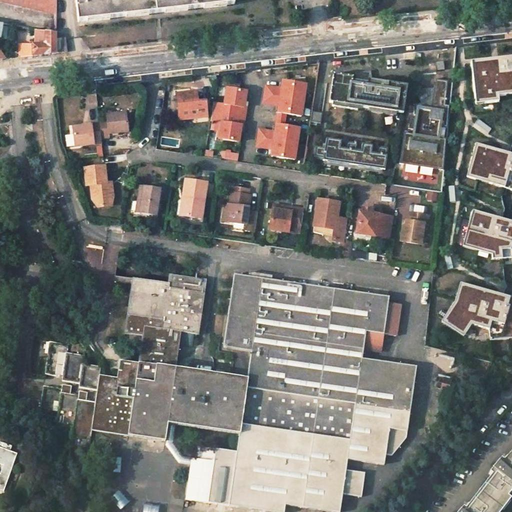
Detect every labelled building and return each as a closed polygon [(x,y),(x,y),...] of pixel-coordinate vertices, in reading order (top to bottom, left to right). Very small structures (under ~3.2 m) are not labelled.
[(0,0),(0,1),(50,13),(52,0),(0,0)] [(233,4),(232,0),(74,0),(77,22),(99,20),(138,15),(179,10),(217,6),(233,4)] [(35,28),(35,44),(44,43),(44,29),(35,28)] [(44,29),(44,43),(35,44),(28,45),(28,47),(20,48),(20,57),(36,55),(56,53),(56,39),(56,31),(44,29)] [(65,38),(56,39),(56,53),(67,52),(65,38)] [(511,89),(511,57),(472,62),(476,99),(487,98),(488,104),(500,102),(499,97),(506,96),(506,90),(511,89)] [(443,62),(435,63),(436,72),(444,71),(443,62)] [(332,74),(328,102),(403,113),(407,85),(370,80),(372,76),(368,74),(365,73),(360,82),(352,81),(352,77),(332,74)] [(402,165),(443,171),(446,141),(447,137),(440,137),(441,127),(448,127),(450,104),(446,104),(448,80),(436,79),(433,108),(427,108),(426,104),(415,105),(416,116),(418,115),(418,119),(413,118),(410,129),(417,130),(416,134),(406,133),(402,165)] [(259,129),(256,146),(272,148),(271,156),(294,159),(299,128),(291,126),(293,115),(301,116),(306,84),(283,80),(281,88),(266,86),(263,102),(279,105),(275,132),(259,129)] [(221,122),(219,138),(238,141),(241,125),(243,126),(246,107),(244,107),(246,91),(226,88),(224,104),(213,102),(210,120),(221,122)] [(204,90),(196,91),(197,102),(205,101),(204,90)] [(424,90),(418,96),(423,102),(430,97),(424,90)] [(175,94),(178,120),(207,116),(205,101),(197,102),(196,91),(175,94)] [(311,111),(309,122),(320,124),(322,113),(311,111)] [(109,132),(128,130),(126,112),(105,114),(106,119),(97,120),(99,136),(109,135),(109,132)] [(88,126),(70,128),(72,147),(91,144),(100,143),(99,136),(97,120),(88,121),(88,126)] [(322,160),(385,169),(388,147),(377,146),(376,153),(371,152),(372,145),(362,143),(360,151),(356,150),(357,143),(346,141),(345,148),(340,148),(341,140),(326,138),(324,147),(315,146),(314,155),(323,156),(322,160)] [(91,144),(93,158),(102,157),(100,143),(91,144)] [(511,153),(476,143),(468,171),(492,178),(490,184),(511,190),(511,153)] [(238,161),(239,152),(222,150),(220,159),(238,161)] [(104,181),(102,167),(82,169),(83,186),(86,186),(88,193),(94,196),(96,209),(109,207),(111,198),(110,187),(104,187),(104,181)] [(490,184),(492,178),(468,171),(466,177),(490,184)] [(188,197),(186,217),(203,219),(207,182),(186,180),(184,197),(188,197)] [(224,221),(245,224),(244,230),(255,231),(257,215),(248,214),(251,194),(248,194),(249,187),(234,185),(233,192),(229,191),(226,209),(224,221)] [(159,216),(162,189),(141,186),(139,202),(143,203),(141,214),(159,216)] [(438,201),(439,193),(424,192),(423,199),(438,201)] [(88,193),(96,209),(94,196),(88,193)] [(354,228),(389,233),(392,213),(378,211),(378,214),(376,214),(374,210),(371,210),(372,204),(363,202),(362,209),(361,218),(355,217),(354,228)] [(315,203),(312,229),(331,232),(330,239),(329,243),(342,245),(345,226),(332,224),(332,221),(335,222),(337,206),(315,203)] [(431,216),(432,206),(413,204),(412,214),(431,216)] [(511,251),(511,220),(508,220),(473,210),(464,241),(492,249),(492,255),(493,259),(511,257),(511,256),(511,252),(511,251)] [(289,216),(269,213),(266,235),(286,238),(286,236),(298,238),(302,214),(290,212),(289,216)] [(410,223),(406,228),(404,243),(425,245),(428,224),(430,224),(431,216),(412,214),(411,213),(410,223)] [(311,236),(330,239),(331,232),(312,229),(311,236)] [(492,249),(464,241),(463,247),(492,255),(492,249)] [(108,245),(107,252),(118,255),(120,248),(108,245)] [(103,261),(101,250),(93,251),(95,263),(103,261)] [(450,254),(444,256),(447,270),(454,268),(450,254)] [(239,436),(237,454),(216,451),(214,464),(197,462),(195,462),(192,466),(187,502),(260,511),(283,511),(285,507),(321,511),(340,511),(342,496),(362,499),(365,474),(346,471),(348,461),(384,466),(386,456),(392,457),(406,438),(407,432),(417,367),(362,359),(363,350),(380,353),(383,335),(388,304),(389,297),(233,275),(223,348),(233,349),(228,376),(174,368),(179,337),(188,339),(189,333),(198,334),(206,279),(168,273),(167,283),(132,277),(123,334),(142,336),(138,364),(135,379),(130,378),(131,375),(127,371),(117,369),(116,378),(100,375),(101,366),(82,364),(83,361),(66,358),(66,355),(46,352),(43,377),(62,380),(62,384),(79,387),(79,390),(97,393),(95,405),(77,402),(78,398),(60,395),(61,392),(42,389),(38,417),(56,420),(55,429),(73,432),(71,441),(90,443),(91,433),(165,444),(168,426),(239,436)] [(511,332),(511,296),(510,297),(460,283),(455,301),(445,317),(467,332),(472,324),(490,329),(490,335),(511,332)] [(400,306),(388,304),(383,335),(396,337),(400,306)] [(467,332),(445,317),(441,322),(464,337),(467,332)] [(511,338),(511,332),(490,335),(491,341),(511,338)] [(135,379),(138,364),(118,361),(117,369),(127,371),(131,375),(130,378),(135,379)] [(451,378),(438,376),(436,387),(450,389),(451,378)] [(62,384),(61,393),(70,394),(72,386),(62,384)] [(87,401),(88,392),(79,391),(78,401),(87,401)] [(0,490),(3,491),(17,452),(0,446),(0,490)] [(214,464),(216,451),(198,450),(197,462),(214,464)] [(497,511),(511,493),(511,454),(499,468),(496,466),(491,473),(494,476),(465,511),(497,511)] [(121,489),(112,496),(122,509),(131,502),(121,489)] [(159,511),(161,505),(145,503),(143,511),(159,511)]
